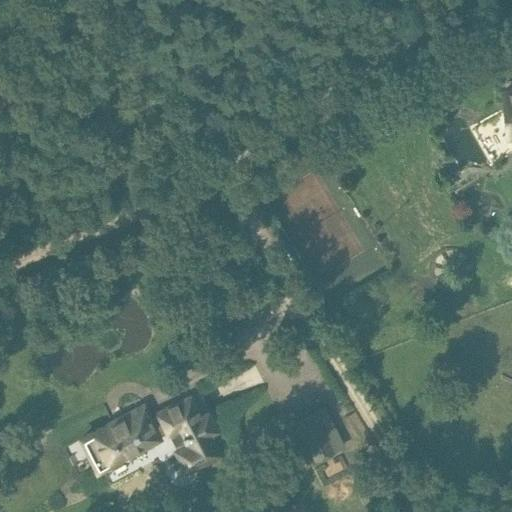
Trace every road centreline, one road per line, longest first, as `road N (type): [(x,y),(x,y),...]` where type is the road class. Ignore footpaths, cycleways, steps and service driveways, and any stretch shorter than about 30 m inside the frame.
road 1 (unclassified): [(416,511),(385,434),(229,167),(447,11),(476,0)]
road 2 (track): [(229,167),(0,258)]
